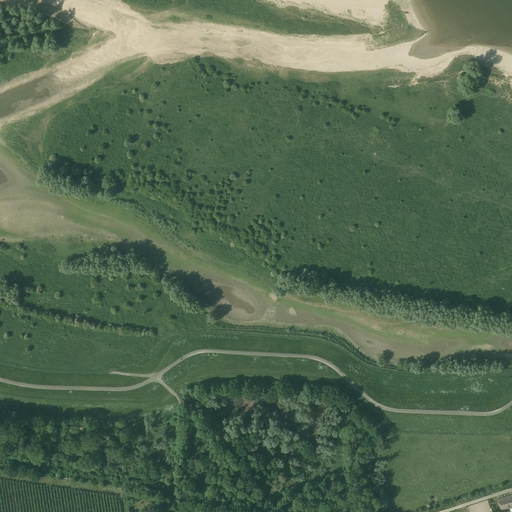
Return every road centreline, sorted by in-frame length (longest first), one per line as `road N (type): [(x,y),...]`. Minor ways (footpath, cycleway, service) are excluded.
road 1 (unclassified): [(511,402),(487,414),(384,408),(337,369),(306,356),(199,351),(155,377)]
road 2 (unclassified): [(155,377),(119,389),(0,379)]
